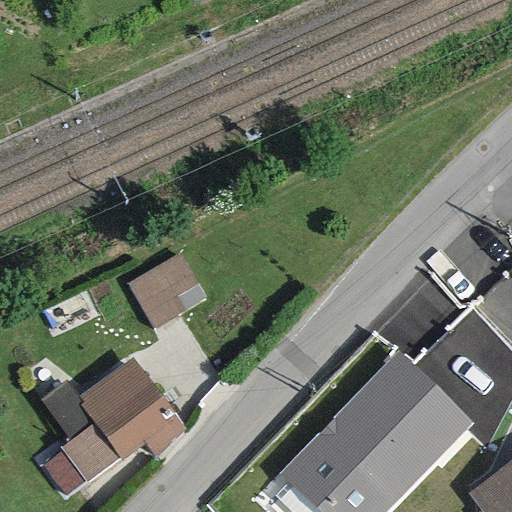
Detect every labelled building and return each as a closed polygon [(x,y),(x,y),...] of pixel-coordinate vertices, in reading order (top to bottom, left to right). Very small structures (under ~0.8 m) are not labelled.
[(183,262),(133,290),(157,331),(183,316),(176,302),(198,289),(183,262)] [(334,511),(391,511),(481,421),(405,346),(287,466),(334,511)] [(154,396),(144,403),(138,396),(105,419),(109,426),(68,455),(90,487),(175,428),(154,396)] [(326,511),(286,477),(276,489),(302,511),(326,511)] [(498,511),(511,511),(511,482),(489,500),(498,511)] [(108,511),(112,508),(103,499),(90,511),(108,511)] [(480,511),(498,511),(489,500),(478,509),(480,511)]
